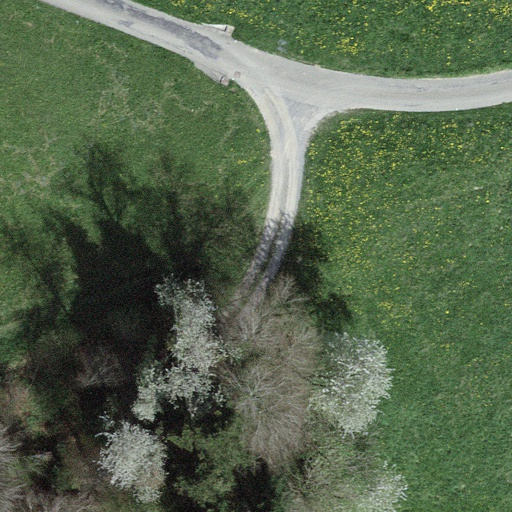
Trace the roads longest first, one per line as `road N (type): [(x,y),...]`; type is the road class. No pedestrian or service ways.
road 1 (track): [(284,81),(290,172),(262,284),(68,511)]
road 2 (unclassified): [(511,93),(425,104),(350,100),(58,0)]
